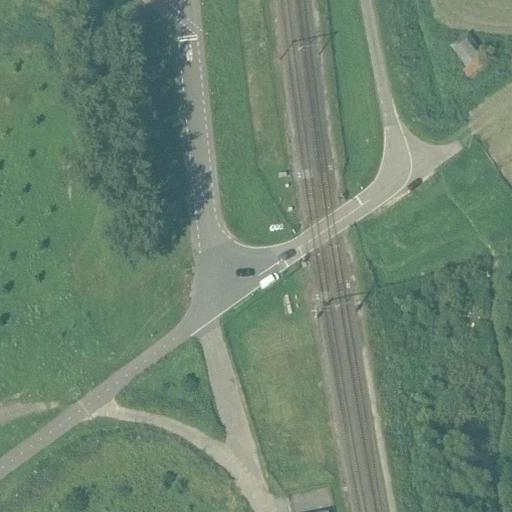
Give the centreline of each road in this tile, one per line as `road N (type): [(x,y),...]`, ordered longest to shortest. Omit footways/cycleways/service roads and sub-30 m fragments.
road 1 (unclassified): [(235,294),(393,176),(395,140),(365,0)]
road 2 (unclassified): [(235,294),(204,196),(182,0)]
road 3 (track): [(204,196),(253,188),(270,161),(254,0)]
